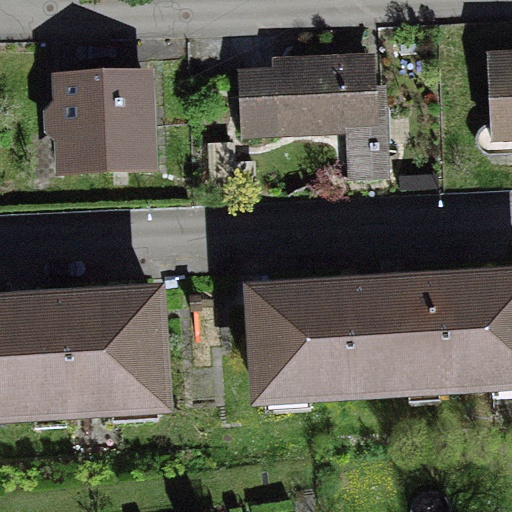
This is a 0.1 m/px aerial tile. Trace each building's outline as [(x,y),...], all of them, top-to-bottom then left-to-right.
[(511,57),(487,59),(491,142),(511,140),(511,57)] [(369,64),(277,68),(278,79),(243,81),(245,132),(373,125),(369,64)] [(59,83),(63,170),(149,166),(146,79),(59,83)] [(511,280),(253,297),(260,401),(511,384),(511,280)] [(0,308),(0,417),(161,408),(154,299),(0,308)]
